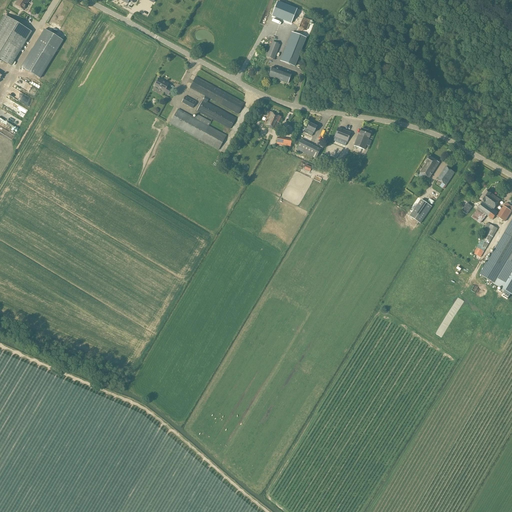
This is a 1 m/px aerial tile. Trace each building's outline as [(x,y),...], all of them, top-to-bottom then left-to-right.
[(18,0),(15,5),(23,10),(29,0),(18,0)] [(278,2),(272,16),(291,24),(297,9),(278,2)] [(0,23),(0,59),(11,66),(31,32),(5,16),(0,23)] [(21,67),(40,79),(63,41),(44,29),(21,67)] [(271,41),(265,56),(273,59),(279,44),(271,41)] [(290,65),(292,59),(286,56),(288,53),(285,51),(281,61),(290,65)] [(268,77),(287,84),(291,74),(272,67),(268,77)] [(238,113),(244,101),(194,77),(189,88),(204,95),(196,112),(231,128),(236,117),(206,103),(208,99),(238,113)] [(164,93),(168,95),(171,90),(167,88),(168,84),(158,78),(154,86),(164,91),(164,93)] [(181,102),(191,108),(195,102),(185,95),(181,102)] [(177,109),(169,124),(218,149),(226,135),(208,126),(211,122),(196,114),(194,118),(177,109)] [(264,125),(275,130),(281,117),(270,112),(264,125)] [(304,132),(312,136),(316,127),(310,124),(307,129),(306,128),(304,132)] [(347,143),(350,134),(337,129),(334,138),(335,139),(333,142),(345,146),(347,143)] [(371,133),(361,129),(359,134),(358,134),(353,146),(364,150),(369,138),(371,133)] [(281,147),(290,149),(291,139),(278,137),(276,144),(281,145),(281,147)] [(296,149),(316,159),(320,150),(301,140),(296,149)] [(420,173),(429,179),(439,163),(429,157),(425,162),(426,163),(420,173)] [(440,187),(444,189),(455,173),(446,167),(437,180),(442,183),(440,187)] [(471,217),(480,224),(486,215),(493,220),(498,212),(494,209),(500,201),(487,191),(480,200),(483,202),(471,217)] [(410,216),(420,224),(432,207),(421,199),(410,216)] [(467,203),(461,211),(467,215),(472,207),(467,203)] [(511,210),(511,207),(506,203),(498,217),(505,221),(511,210)] [(511,220),(479,275),(494,283),(494,284),(511,294),(511,220)] [(481,257),(498,229),(488,223),(485,227),(482,232),(485,233),(473,253),(481,257)]
